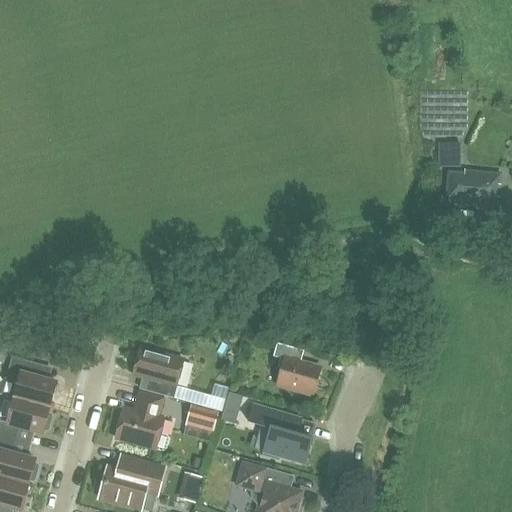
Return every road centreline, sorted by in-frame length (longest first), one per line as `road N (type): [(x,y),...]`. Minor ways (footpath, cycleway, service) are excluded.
road 1 (residential): [(54,511),(92,357)]
road 2 (residential): [(320,511),(360,397)]
